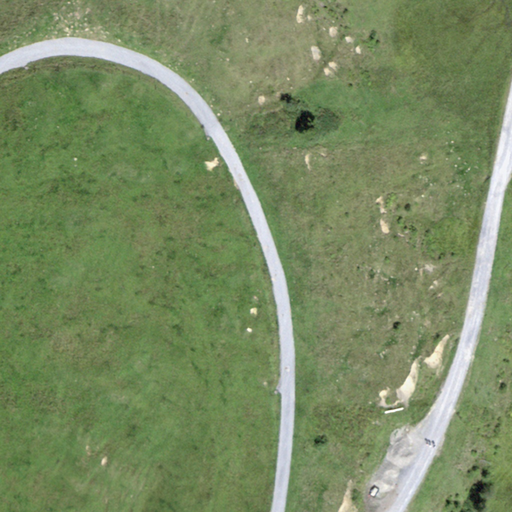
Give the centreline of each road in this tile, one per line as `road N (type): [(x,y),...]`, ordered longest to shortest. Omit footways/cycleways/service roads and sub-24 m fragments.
road 1 (unclassified): [(278,511),(288,393),(280,287),(258,215),(221,139),(183,89),(114,52),(51,48),(0,65)]
road 2 (track): [(395,511),(459,377),(509,137)]
